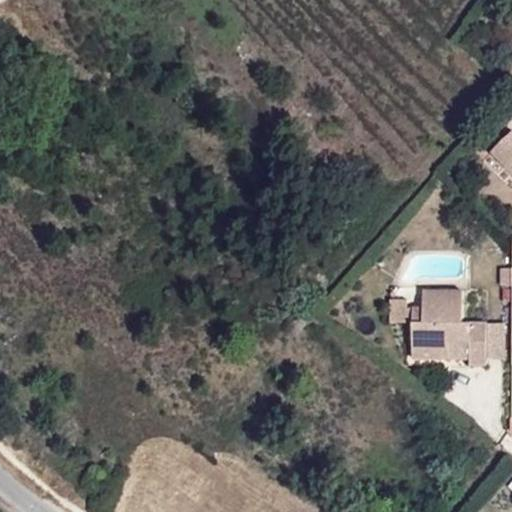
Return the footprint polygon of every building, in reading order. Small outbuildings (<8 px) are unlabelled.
[(0,75),(9,66),(0,58),(0,75)] [(511,133),(507,129),(485,151),(511,178),(511,133)] [(509,285),(509,270),(501,270),(501,285),(509,285)] [(486,365),(486,320),(462,319),(462,288),(421,288),(421,307),(421,322),(410,322),(410,358),(439,359),(439,341),(468,341),(467,359),(467,365),(486,365)] [(421,322),(421,307),(410,307),(410,322),(421,322)] [(467,359),(468,341),(439,341),(439,359),(467,359)] [(97,495),(108,481),(92,468),(81,482),(97,495)]
